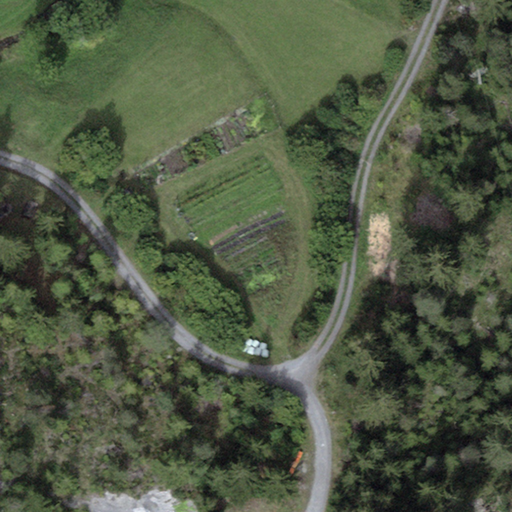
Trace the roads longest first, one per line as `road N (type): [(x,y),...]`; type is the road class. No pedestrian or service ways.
road 1 (track): [(0,157),(41,176),(179,339),(295,382),(318,422),(315,511)]
road 2 (track): [(295,382),(333,333),(364,158),(446,0)]
